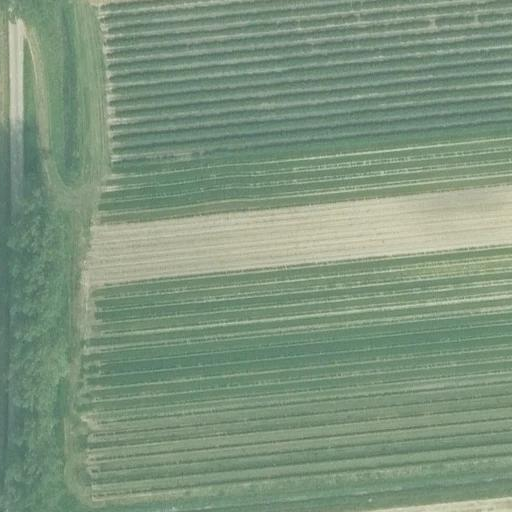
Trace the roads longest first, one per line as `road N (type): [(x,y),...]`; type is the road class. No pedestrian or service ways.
road 1 (unclassified): [(13,511),(14,0)]
road 2 (track): [(43,180),(37,50),(14,19)]
